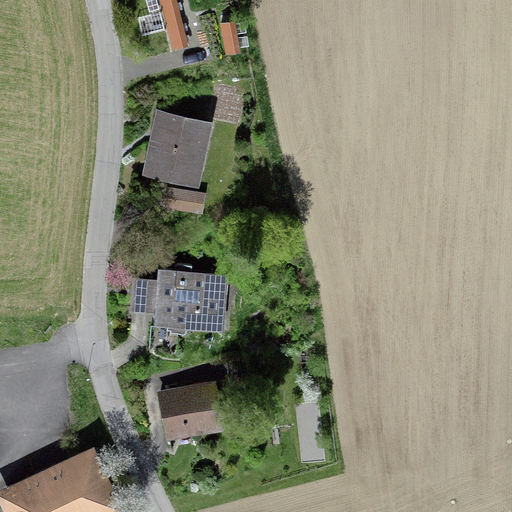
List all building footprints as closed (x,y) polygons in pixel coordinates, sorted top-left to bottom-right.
[(175,0),(162,0),(175,47),(187,44),(175,0)] [(234,20),(221,22),(227,52),(240,50),(234,20)] [(220,115),(163,106),(152,172),(210,181),(220,115)] [(204,193),(168,186),(164,205),(200,212),(204,193)] [(139,271),(137,305),(162,307),(161,323),(217,327),(221,265),(164,262),(164,272),(139,271)] [(214,382),(160,393),(168,435),(223,424),(214,382)] [(7,494),(16,511),(95,511),(113,504),(89,455),(7,494)]
